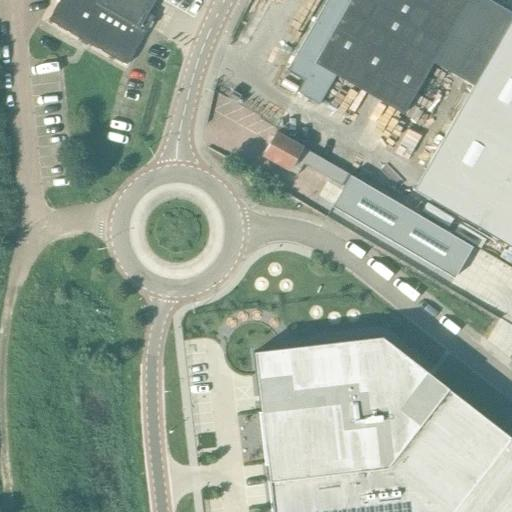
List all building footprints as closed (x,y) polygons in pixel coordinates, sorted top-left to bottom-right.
[(60,0),(49,21),(127,65),(129,62),(155,17),(147,13),(154,0),(60,0)] [(336,76),(403,114),(468,0),(328,0),(288,70),(305,80),(298,92),(319,105),(336,76)] [(511,23),(509,22),(413,191),(511,249),(511,23)] [(270,143),(263,156),(289,170),(295,160),(303,165),(326,178),(336,184),(341,186),(348,174),(302,148),(276,133),(270,143)] [(341,186),(330,206),(453,276),(471,244),(348,174),(341,186)] [(511,265),(511,254),(504,250),(499,258),(511,265)] [(511,511),(511,439),(380,337),(252,352),(259,412),(257,412),(257,413),(263,412),(268,463),(263,463),(263,465),(266,464),(271,511),(511,511)]
